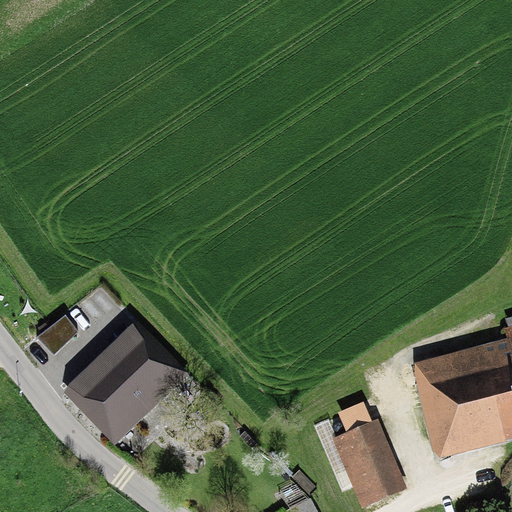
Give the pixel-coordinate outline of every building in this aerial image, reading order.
[(36,338),(47,349),(62,334),(69,341),(78,332),(65,316),(36,338)] [(475,372),(432,383),(447,442),(511,425),(511,329),(507,331),(511,350),(511,363),(486,370),(485,364),(474,367),(475,372)] [(180,372),(141,331),(72,396),(112,437),(180,372)] [(363,502),(396,489),(369,426),(337,439),(363,502)] [(298,506),(301,511),(317,511),(311,500),(298,506)] [(473,506),(473,511),(494,511),(493,503),(473,506)]
